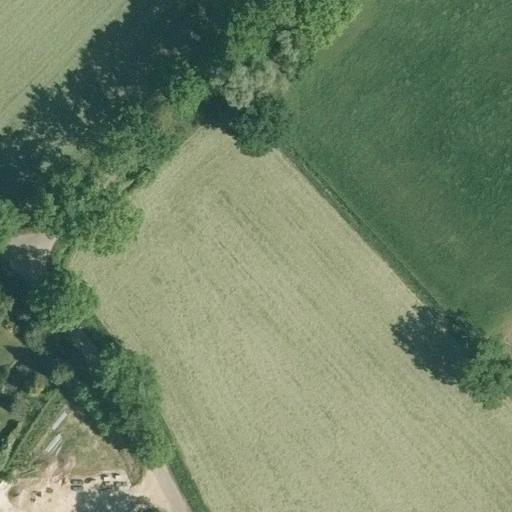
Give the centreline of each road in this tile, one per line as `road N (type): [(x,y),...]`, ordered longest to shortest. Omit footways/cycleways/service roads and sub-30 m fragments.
road 1 (unclassified): [(4,242),(268,0)]
road 2 (unclassified): [(182,511),(91,339),(4,242)]
